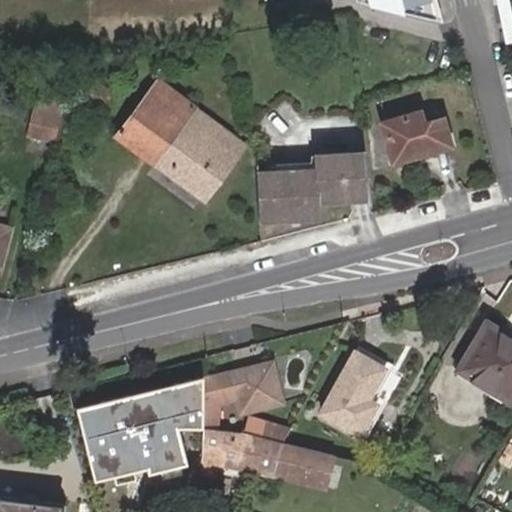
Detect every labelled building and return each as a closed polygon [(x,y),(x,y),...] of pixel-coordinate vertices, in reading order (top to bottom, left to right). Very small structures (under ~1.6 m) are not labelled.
[(367,0),(369,7),(436,22),(430,0),(367,0)] [(497,0),(506,42),(511,40),(511,9),(510,0),(497,0)] [(102,82),(88,91),(99,105),(112,96),(102,82)] [(156,83),(114,136),(202,199),(242,144),(156,83)] [(54,131),(59,109),(64,92),(38,87),(26,124),(54,131)] [(417,113),(380,122),(390,164),(449,148),(442,120),(421,124),(417,113)] [(369,196),(364,150),(315,154),(316,168),(256,169),(259,218),(318,216),(317,199),(369,196)] [(511,338),(486,322),(457,372),(511,404),(511,401),(511,338)] [(384,372),(353,355),(320,414),(361,436),(378,405),(369,399),(384,372)] [(234,400),(238,415),(275,407),(265,367),(202,382),(202,383),(204,423),(217,424),(216,405),(234,400)] [(202,378),(76,409),(93,481),(132,472),(132,469),(145,466),(147,474),(185,465),(179,429),(205,428),(204,423),(202,383),(202,382),(202,378)] [(264,428),(262,440),(284,444),(290,432),(264,428)] [(262,440),(205,431),(204,462),(218,465),(252,472),(276,477),(284,444),(262,440)] [(320,453),(284,444),(276,477),(313,486),(320,453)] [(218,465),(204,462),(198,473),(215,477),(218,465)] [(60,511),(61,508),(0,500),(0,511),(60,511)]
